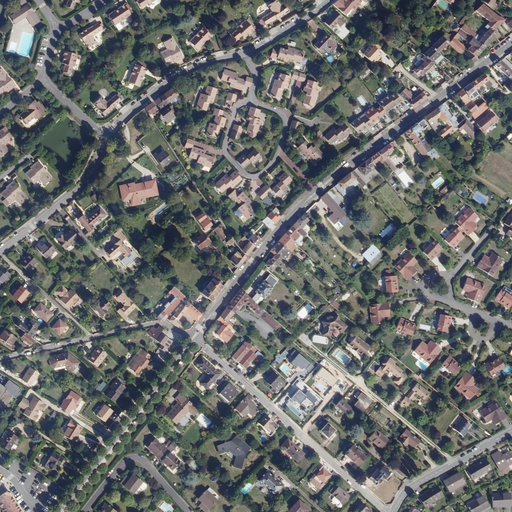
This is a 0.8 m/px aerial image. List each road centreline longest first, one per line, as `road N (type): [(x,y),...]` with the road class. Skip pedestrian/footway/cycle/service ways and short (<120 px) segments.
road 1 (residential): [(385,511),(192,339)]
road 2 (tertiary): [(511,43),(315,191)]
road 3 (tertiary): [(192,339),(59,511)]
road 4 (residential): [(192,339),(159,323),(0,356)]
road 5 (tertiary): [(315,191),(192,339)]
road 6 (residential): [(104,137),(168,81),(248,53)]
road 7 (residential): [(0,249),(81,184),(104,137)]
road 8 (residential): [(190,511),(137,457),(124,460),(85,511)]
road 9 (residential): [(511,430),(411,486),(392,511)]
road 10 (residential): [(249,102),(236,107),(225,152),(254,177),(278,151)]
